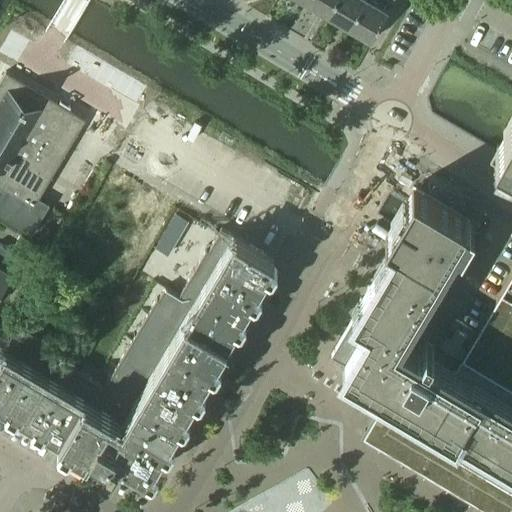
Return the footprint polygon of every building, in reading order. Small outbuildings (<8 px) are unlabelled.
[(305,0),(304,2),(326,15),(334,0),(305,0)] [(334,0),(326,15),(347,27),(363,0),(334,0)] [(363,0),(347,27),(369,40),(388,10),(371,0),(363,0)] [(0,215),(31,234),(49,203),(38,197),(85,117),(13,75),(5,70),(0,79),(0,215)] [(511,117),(494,150),(511,159),(511,117)] [(460,244),(473,223),(413,187),(403,203),(391,223),(384,235),(394,241),(386,255),(389,257),(379,274),(376,272),(359,300),(362,302),(331,354),(354,368),(353,371),(378,386),(366,407),(375,412),(361,436),(490,511),(511,511),(511,272),(455,368),(432,355),(432,354),(429,352),(433,345),(425,341),(421,348),(418,346),(418,347),(400,336),(456,242),(460,244)] [(188,221),(173,212),(154,245),(169,254),(188,221)] [(17,326),(0,355),(0,403),(126,478),(134,464),(147,472),(163,445),(166,447),(170,446),(174,438),(173,434),(170,433),(179,419),(181,420),(185,419),(190,412),(189,408),(186,406),(194,392),(197,394),(201,393),(205,385),(204,382),(202,380),(210,366),(213,368),(217,367),(221,359),(220,355),(217,354),(226,340),(231,343),(257,298),(256,297),(256,298),(254,297),(253,294),(267,270),(274,258),(221,227),(208,250),(206,249),(178,295),(165,286),(158,298),(157,297),(104,386),(78,370),(47,352),(51,346),(17,326)] [(0,294),(2,296),(3,296),(4,296),(6,296),(7,296),(8,295),(9,294),(9,293),(10,291),(10,290),(9,288),(8,287),(4,284),(6,280),(18,287),(33,263),(0,243),(0,294)] [(42,287),(60,298),(66,287),(48,276),(42,287)]
